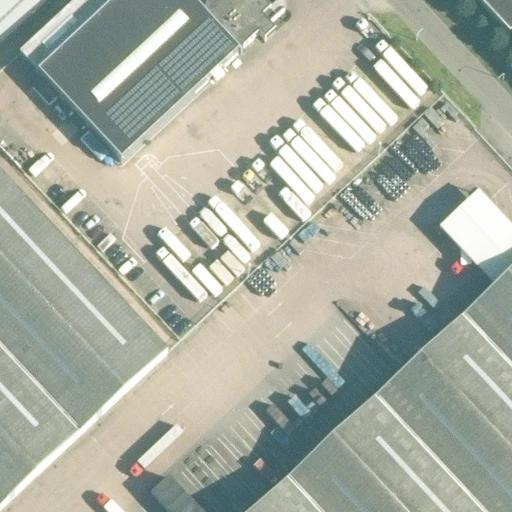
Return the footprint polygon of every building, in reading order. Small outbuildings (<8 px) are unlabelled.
[(0,0),(0,46),(49,0),(0,0)] [(188,0),(79,0),(20,56),(38,75),(121,164),(239,55),(240,56),(241,55),(240,54),(258,36),(264,43),(275,33),(269,26),(282,14),(283,13),(284,13),(284,11),(282,12),(281,13),(279,15),(273,8),(269,10),(259,0),(215,0),(202,13),(198,9),(197,9),(188,0)] [(511,0),(475,0),(509,36),(510,35),(511,36),(511,0)] [(41,82),(32,89),(49,107),(57,99),(41,82)] [(0,511),(167,355),(0,175),(0,511)] [(511,511),(511,273),(256,511),(511,511)] [(192,507),(197,511),(237,511),(247,503),(223,478),(192,507)]
